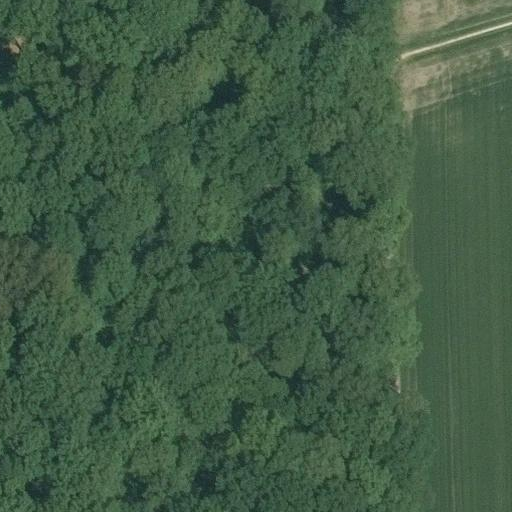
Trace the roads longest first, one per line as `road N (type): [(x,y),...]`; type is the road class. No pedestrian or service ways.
road 1 (track): [(391,511),(375,85)]
road 2 (track): [(375,85),(0,176)]
